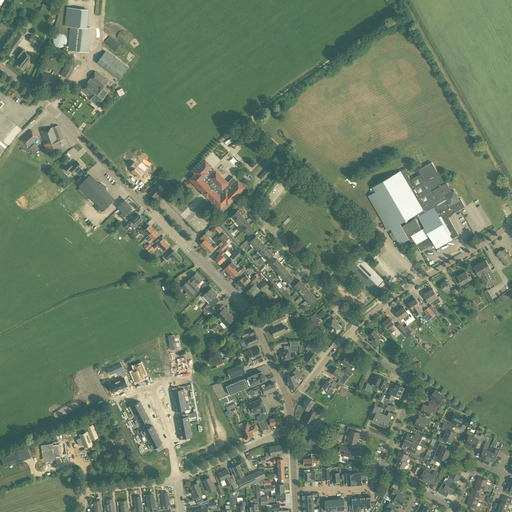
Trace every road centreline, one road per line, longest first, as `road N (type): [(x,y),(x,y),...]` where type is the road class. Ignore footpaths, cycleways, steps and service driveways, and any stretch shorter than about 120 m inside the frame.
road 1 (secondary): [(290,405),(245,309),(49,106),(0,66)]
road 2 (tertiary): [(356,324),(511,223)]
road 3 (residential): [(356,324),(250,206)]
road 4 (residential): [(391,441),(414,384),(349,332)]
road 5 (residential): [(175,479),(290,427)]
